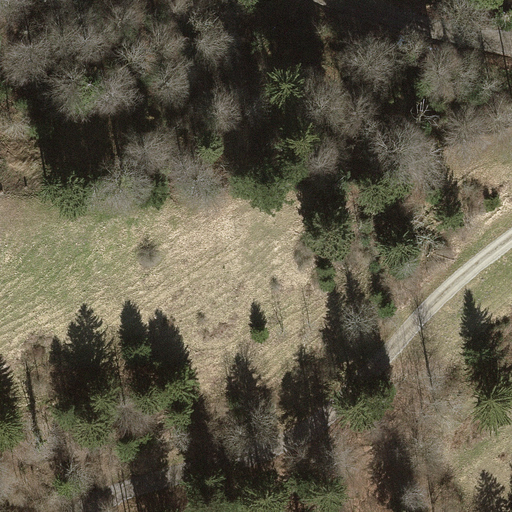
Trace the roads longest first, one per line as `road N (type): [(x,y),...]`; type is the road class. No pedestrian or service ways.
road 1 (track): [(511,236),(468,269),(316,426),(81,511)]
road 2 (track): [(335,0),(511,49)]
